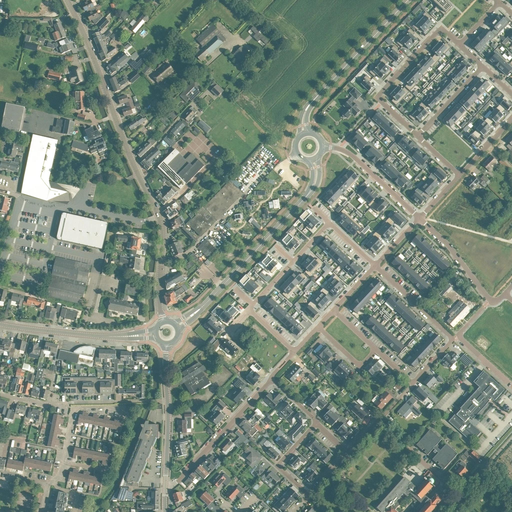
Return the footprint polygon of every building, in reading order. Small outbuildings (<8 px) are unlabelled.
[(99,9),(97,5),(94,7),(91,1),(91,0),(85,0),(86,1),(87,3),(82,5),(85,11),(86,11),(87,11),(88,14),(95,10),(99,9)] [(440,11),(447,3),(444,0),(442,0),(436,6),(435,7),(440,11)] [(452,7),(447,3),(440,11),(444,15),(452,7)] [(96,24),(103,17),(101,13),(98,15),(95,10),(88,14),(87,15),(90,21),(92,20),(94,22),(96,24)] [(425,12),(419,19),(428,28),(433,24),(428,19),(430,17),(425,12)] [(135,25),(139,29),(149,18),(144,14),(135,25)] [(499,16),(495,20),(504,29),(511,21),(506,17),(503,19),(499,16)] [(105,18),(97,26),(101,30),(109,22),(105,18)] [(428,28),(419,19),(412,26),(417,31),(420,28),(424,33),(425,32),(426,32),(428,29),(428,28)] [(497,36),(504,29),(495,20),(494,21),(494,20),(492,22),(493,23),(490,25),(494,29),(492,31),(497,35),(497,36)] [(57,32),(52,34),(53,35),(54,39),(55,42),(58,41),(61,39),(66,37),(63,30),(60,23),(56,25),(55,25),(54,25),(54,26),(57,32)] [(222,43),(226,39),(213,24),(196,40),(202,47),(201,47),(203,49),(200,51),(198,48),(195,51),(197,53),(195,55),(201,61),(209,54),(210,55),(222,43)] [(253,27),(250,30),(255,35),(253,37),(258,42),(261,40),(266,45),(268,42),(253,27)] [(410,29),(403,36),(413,45),(417,40),(412,36),(415,33),(410,29)] [(491,42),(497,36),(497,35),(492,31),(490,33),(486,30),(485,31),(484,31),(482,33),(483,33),(482,34),(489,40),(491,42)] [(104,35),(102,36),(100,32),(93,35),(94,39),(97,46),(103,43),(102,41),(106,39),(104,35)] [(115,32),(110,37),(113,41),(118,36),(115,32)] [(489,40),(482,34),(479,38),(485,44),(489,40)] [(413,45),(403,36),(397,43),(402,48),(404,45),(408,49),(409,48),(410,49),(413,46),(412,46),(413,45)] [(485,44),(479,38),(475,42),(482,48),(485,44)] [(62,46),(69,44),(67,39),(60,42),(59,41),(52,44),(51,42),(48,42),(47,47),(54,49),(56,48),(62,46)] [(25,42),(23,48),(35,51),(37,45),(25,42)] [(437,43),(435,46),(443,53),(442,53),(444,55),(451,48),(446,43),(444,46),(440,42),(438,44),(437,43)] [(482,48),(475,42),(471,46),(480,54),(484,49),(482,48)] [(108,52),(105,45),(104,46),(103,43),(97,46),(98,48),(99,51),(98,51),(100,56),(108,53),(108,52)] [(62,46),(56,48),(57,51),(60,50),(62,54),(65,53),(66,52),(67,52),(71,50),(69,44),(62,46)] [(399,51),(394,46),(387,53),(391,57),(390,58),(393,60),(394,60),(396,62),(401,58),(396,53),(399,51)] [(439,57),(442,53),(443,53),(435,46),(433,48),(434,49),(432,51),(435,54),(433,57),(438,61),(441,59),(439,57)] [(115,47),(108,52),(108,53),(100,56),(102,61),(111,58),(110,56),(116,52),(117,51),(115,47)] [(240,63),(249,54),(242,47),(233,55),(240,63)] [(380,47),(377,50),(383,56),(387,53),(380,47)] [(144,51),(141,55),(147,60),(154,52),(151,49),(149,51),(147,54),(144,51)] [(493,64),(494,65),(502,56),(495,50),(491,54),(494,57),(490,61),(492,62),(491,63),(493,65),(493,64)] [(111,64),(105,68),(111,75),(116,72),(114,69),(117,67),(119,66),(119,65),(120,65),(128,58),(124,53),(115,59),(116,60),(116,59),(116,60),(111,64)] [(432,68),(438,61),(433,57),(431,59),(428,56),(423,60),(430,66),(432,68)] [(504,62),(506,60),(502,56),(494,65),(498,68),(504,62)] [(382,58),(376,65),(385,74),(386,73),(387,74),(389,71),(390,70),(385,65),(387,63),(382,58)] [(137,64),(133,68),(137,71),(145,63),(141,59),(137,63),(137,64)] [(462,59),(458,63),(466,71),(471,67),(462,59)] [(430,66),(423,60),(420,64),(426,70),(430,66)] [(508,65),(504,62),(498,68),(502,72),(508,65)] [(158,84),(174,71),(168,63),(152,76),(158,84)] [(466,71),(458,63),(454,67),(463,75),(466,71)] [(511,74),(511,65),(510,63),(508,65),(502,72),(502,73),(504,75),(504,74),(506,76),(510,72),(511,74)] [(426,70),(420,64),(416,68),(422,75),(424,76),(428,72),(426,70)] [(385,74),(376,65),(369,72),(374,77),(376,74),(381,79),(385,74)] [(463,75),(454,67),(451,71),(459,79),(463,75)] [(84,82),(80,68),(72,71),(74,75),(69,77),(71,83),(75,82),(76,84),(84,82)] [(422,75),(416,68),(412,72),(418,79),(422,75)] [(49,71),(47,79),(59,81),(61,74),(49,71)] [(459,79),(451,71),(447,75),(455,83),(459,79)] [(128,79),(129,80),(132,84),(140,77),(136,72),(128,79)] [(418,79),(412,72),(408,77),(415,83),(418,79)] [(369,83),(371,80),(366,75),(359,83),(363,86),(363,87),(366,90),(366,89),(369,92),(373,87),(369,83)] [(116,78),(110,80),(115,93),(120,90),(119,87),(126,83),(125,82),(129,80),(128,79),(126,76),(123,79),(117,82),(116,78)] [(416,84),(415,83),(408,77),(404,81),(407,84),(405,87),(410,91),(416,84)] [(448,78),(444,83),(450,89),(454,85),(448,78)] [(35,79),(33,89),(40,90),(42,80),(35,79)] [(482,79),(478,84),(485,90),(486,92),(493,85),(488,80),(486,83),(482,79)] [(200,93),(198,91),(201,88),(195,82),(190,87),(189,85),(184,90),(185,91),(180,96),(187,102),(189,100),(191,102),(200,93)] [(450,89),(444,83),(440,87),(447,93),(450,89)] [(478,84),(474,88),(481,94),(485,90),(478,84)] [(223,91),(217,85),(211,91),(218,97),(223,91)] [(403,99),(409,92),(404,88),(402,90),(398,87),(397,89),(396,88),(393,90),(403,99)] [(447,93),(440,87),(436,90),(436,91),(443,97),(447,93)] [(352,114),(355,117),(356,115),(357,116),(359,113),(360,111),(351,103),(355,99),(357,100),(362,95),(355,88),(349,94),(353,96),(343,106),(346,109),(342,113),(343,114),(342,115),(342,116),(342,117),(343,118),(344,118),(345,118),(346,118),(347,118),(348,119),(352,114)] [(474,88),(471,91),(477,98),(479,100),(483,95),(481,94),(474,88)] [(436,91),(436,90),(435,89),(431,93),(439,100),(439,101),(443,97),(436,91)] [(396,106),(403,99),(393,90),(391,93),(392,94),(390,95),(394,99),(391,101),(396,106)] [(471,91),(467,95),(474,102),(477,98),(471,91)] [(84,102),(84,92),(73,93),(73,103),(78,103),(78,111),(85,110),(84,102)] [(431,93),(431,92),(427,97),(427,98),(428,97),(435,104),(439,101),(439,100),(431,93)] [(467,95),(463,99),(470,106),(470,105),(474,102),(467,95)] [(133,104),(131,99),(128,100),(126,96),(118,99),(119,100),(117,101),(119,105),(120,104),(120,105),(126,103),(127,106),(133,104)] [(500,104),(498,107),(503,111),(505,109),(507,111),(511,107),(507,103),(509,100),(505,96),(499,103),(500,104)] [(428,97),(427,98),(423,102),(431,109),(435,104),(428,97)] [(463,99),(459,103),(467,111),(471,106),(470,105),(470,106),(463,99)] [(417,111),(425,118),(427,116),(426,115),(428,113),(424,110),(427,107),(422,103),(419,105),(421,107),(417,111)] [(0,132),(18,136),(25,108),(6,104),(3,118),(5,119),(4,127),(0,128),(0,132)] [(122,111),(121,112),(123,116),(124,115),(124,117),(129,115),(133,114),(136,113),(135,109),(133,104),(127,106),(128,109),(122,111)] [(458,105),(455,109),(463,117),(467,113),(458,105)] [(192,120),(196,115),(195,114),(196,112),(191,107),(187,111),(189,113),(184,118),(188,121),(191,124),(193,121),(192,120)] [(498,107),(492,113),(499,120),(503,116),(501,113),(503,111),(498,107)] [(415,109),(409,116),(414,121),(416,118),(420,122),(421,120),(422,121),(425,118),(417,111),(415,109)] [(455,109),(451,113),(459,121),(463,117),(455,109)] [(173,111),(169,116),(173,120),(177,116),(173,111)] [(375,125),(383,116),(382,116),(383,115),(381,114),(379,113),(375,117),(373,114),(368,119),(375,125)] [(451,113),(447,117),(454,123),(456,125),(459,121),(451,113)] [(492,113),(486,119),(491,124),(493,121),(495,124),(499,120),(492,113)] [(164,115),(159,120),(167,126),(171,121),(164,115)] [(141,116),(135,120),(127,125),(131,131),(139,125),(145,121),(147,120),(145,118),(143,119),(141,116)] [(381,127),(387,120),(383,116),(375,125),(379,129),(381,127)] [(447,117),(443,121),(450,127),(454,123),(447,117)] [(72,136),(74,123),(57,119),(56,127),(53,127),(52,132),(72,136)] [(482,120),(478,124),(480,126),(487,132),(491,128),(489,126),(491,124),(486,119),(484,122),(482,120)] [(181,130),(185,126),(187,128),(189,125),(183,120),(181,122),(180,122),(169,134),(174,138),(178,133),(182,136),(185,132),(183,130),(182,131),(181,130)] [(384,131),(391,124),(387,120),(381,127),(384,131)] [(200,121),(198,125),(207,133),(209,129),(200,121)] [(388,134),(395,128),(391,124),(384,131),(388,134)] [(480,126),(474,132),(479,137),(481,134),(484,137),(487,132),(480,126)] [(93,127),(85,131),(89,141),(101,136),(99,130),(95,132),(93,127)] [(395,135),(399,131),(397,130),(398,129),(396,127),(395,128),(388,134),(387,136),(393,142),(398,138),(395,135)] [(365,137),(357,130),(353,135),(355,138),(352,142),(356,146),(363,139),(365,137)] [(474,132),(468,139),(469,140),(468,140),(470,142),(471,141),(475,145),(479,141),(477,139),(479,137),(474,132)] [(21,191),(21,192),(25,195),(27,192),(45,196),(51,201),(67,204),(70,193),(56,190),(54,189),(55,188),(56,183),(55,183),(54,183),(64,142),(34,135),(29,158),(21,191)] [(167,136),(163,140),(172,148),(176,144),(167,136)] [(148,150),(157,142),(152,137),(148,141),(148,142),(142,149),(141,148),(140,148),(139,149),(139,150),(140,151),(137,154),(140,158),(148,150),(148,151),(148,150)] [(401,150),(410,141),(409,141),(410,140),(408,139),(407,139),(405,137),(401,141),(399,139),(394,144),(401,150)] [(107,149),(102,138),(98,140),(95,141),(96,143),(90,146),(74,141),(72,147),(89,151),(89,150),(90,150),(92,154),(98,151),(99,153),(102,151),(103,155),(107,154),(107,153),(106,150),(107,149)] [(367,149),(372,144),(369,141),(367,143),(363,139),(356,146),(357,147),(356,147),(358,149),(359,148),(361,151),(365,147),(367,149)] [(22,152),(24,145),(19,144),(19,142),(11,140),(7,156),(10,157),(15,158),(17,150),(20,151),(22,152)] [(414,146),(410,141),(401,150),(408,157),(413,152),(411,150),(414,146)] [(370,159),(379,150),(372,144),(367,149),(369,151),(366,155),(368,157),(367,158),(369,159),(370,159)] [(149,163),(156,157),(161,153),(157,149),(141,163),(147,171),(152,166),(149,163)] [(174,172),(185,160),(179,154),(179,153),(175,150),(156,170),(163,177),(164,176),(171,169),(174,172)] [(386,157),(379,150),(370,159),(375,164),(379,160),(381,162),(386,157)] [(417,162),(424,155),(423,154),(424,153),(422,152),(421,152),(419,150),(415,154),(413,152),(408,157),(411,159),(413,157),(417,161),(417,162)] [(186,185),(205,166),(192,153),(185,160),(174,172),(171,169),(164,176),(170,182),(171,180),(180,189),(186,184),(186,185)] [(428,159),(424,155),(417,162),(417,161),(415,163),(423,170),(427,165),(425,163),(428,159)] [(494,165),(497,162),(491,156),(488,159),(482,165),(489,171),(494,166),(494,165)] [(19,167),(20,164),(19,163),(20,160),(21,160),(15,158),(14,162),(12,161),(11,164),(10,164),(8,170),(18,173),(19,167)] [(393,165),(387,158),(382,163),(385,165),(381,169),(383,171),(382,172),(384,173),(385,173),(393,165)] [(8,170),(10,164),(2,162),(0,168),(8,170)] [(397,169),(393,165),(385,173),(389,177),(396,170),(397,169)] [(430,175),(431,175),(436,180),(438,177),(442,181),(444,179),(444,180),(446,178),(445,177),(446,176),(439,169),(434,174),(433,172),(430,175)] [(399,174),(396,170),(389,177),(393,181),(399,174)] [(347,175),(354,183),(354,182),(358,178),(355,175),(356,174),(354,173),(353,173),(351,171),(347,175)] [(397,184),(405,176),(401,172),(399,174),(393,181),(397,184)] [(343,179),(343,180),(343,179),(351,186),(350,187),(351,187),(355,183),(354,182),(354,183),(347,175),(346,175),(343,179)] [(433,182),(436,180),(431,175),(430,175),(424,182),(433,191),(437,186),(433,182)] [(475,178),(473,177),(466,184),(472,190),(479,183),(481,184),(483,181),(477,175),(475,178)] [(484,175),(481,178),(487,185),(490,181),(484,175)] [(412,182),(405,176),(397,184),(398,185),(397,186),(399,187),(401,188),(405,184),(407,187),(412,182)] [(343,180),(339,183),(346,190),(347,191),(347,190),(350,187),(351,186),(343,179),(343,180)] [(198,240),(242,193),(228,181),(187,224),(198,236),(196,238),(198,240)] [(433,191),(424,182),(418,189),(417,189),(422,194),(424,192),(428,195),(431,193),(431,194),(433,192),(432,191),(433,191)] [(339,183),(336,187),(342,194),(346,190),(339,183)] [(164,204),(175,194),(177,192),(173,187),(171,189),(169,187),(162,193),(160,192),(159,192),(158,191),(159,191),(158,191),(155,194),(158,196),(156,198),(163,205),(164,205),(164,204)] [(332,191),(339,198),(339,197),(342,194),(336,187),(332,191)] [(358,194),(357,195),(364,202),(366,200),(365,200),(373,192),(372,191),(373,191),(370,188),(369,188),(368,188),(364,193),(361,190),(360,192),(358,194)] [(420,196),(422,194),(417,189),(418,189),(417,189),(415,191),(416,193),(412,198),(414,200),(414,201),(417,203),(419,205),(421,204),(423,203),(422,202),(424,200),(420,196)] [(328,195),(337,203),(340,199),(341,199),(339,197),(339,198),(332,191),(328,195)] [(373,192),(365,200),(366,200),(370,204),(368,205),(371,208),(375,203),(373,201),(377,196),(373,192)] [(328,195),(324,199),(333,207),(337,203),(328,195)] [(7,207),(7,204),(9,199),(3,198),(2,202),(1,202),(0,204),(0,210),(1,211),(1,213),(7,214),(8,207),(7,207)] [(375,203),(371,208),(378,214),(382,210),(383,211),(385,208),(384,207),(387,205),(382,200),(377,205),(375,203)] [(179,213),(175,209),(179,207),(176,203),(172,205),(164,211),(167,216),(167,218),(168,220),(170,220),(179,213)] [(341,217),(337,221),(341,225),(349,216),(343,210),(338,215),(341,217)] [(306,211),(299,219),(303,223),(304,222),(310,215),(310,216),(311,215),(306,211)] [(395,212),(388,219),(393,224),(395,222),(400,226),(404,221),(402,219),(402,218),(400,216),(399,216),(395,212)] [(67,214),(61,241),(102,250),(108,223),(67,214)] [(310,215),(304,222),(308,226),(314,219),(310,216),(310,215)] [(349,216),(341,225),(345,228),(353,220),(349,216)] [(173,230),(175,230),(177,233),(185,225),(184,223),(180,217),(176,220),(176,219),(175,220),(171,223),(173,225),(171,227),(171,228),(171,229),(172,230),(173,230)] [(308,226),(306,227),(313,234),(317,229),(315,227),(318,223),(314,219),(308,226)] [(388,219),(382,226),(391,235),(392,234),(392,235),(395,232),(394,232),(395,231),(390,226),(393,224),(388,219)] [(254,220),(251,223),(259,230),(261,227),(254,220)] [(353,220),(345,228),(349,232),(357,224),(353,220)] [(357,224),(349,232),(353,236),(357,232),(359,234),(361,232),(365,229),(362,226),(361,227),(357,224)] [(382,226),(375,233),(380,237),(382,235),(387,240),(391,235),(382,226)] [(181,230),(186,236),(189,233),(184,227),(181,230)] [(286,233),(282,238),(284,240),(282,242),(287,246),(287,245),(295,237),(290,233),(289,235),(286,233)] [(375,233),(369,240),(379,249),(379,248),(380,248),(382,245),(383,244),(378,240),(380,237),(375,233)] [(416,245),(422,239),(418,235),(412,242),(416,245)] [(141,248),(141,246),(140,246),(141,239),(118,236),(118,241),(118,242),(131,243),(131,250),(135,250),(140,251),(140,250),(141,249),(141,248)] [(295,237),(287,245),(287,246),(291,250),(293,248),(295,250),(299,245),(297,243),(299,241),(295,237)] [(210,251),(212,253),(216,249),(206,239),(197,247),(202,252),(203,251),(205,254),(207,253),(205,251),(207,249),(209,251),(210,251)] [(327,239),(320,246),(325,250),(331,243),(327,239)] [(420,249),(426,243),(422,239),(416,245),(420,249)] [(183,253),(179,242),(176,243),(175,240),(176,240),(175,240),(171,242),(172,245),(170,245),(174,257),(183,253)] [(369,240),(363,246),(367,251),(370,248),(374,253),(379,249),(369,240)] [(331,243),(325,250),(328,253),(329,254),(335,247),(331,243)] [(424,253),(430,246),(426,243),(420,249),(424,253)] [(428,257),(434,250),(430,246),(424,253),(428,257)] [(328,253),(328,254),(332,258),(339,251),(335,247),(329,254),(328,253)] [(432,260),(438,254),(434,250),(428,257),(432,260)] [(339,251),(332,258),(336,262),(343,254),(339,251)] [(343,254),(336,262),(340,266),(341,265),(340,265),(347,258),(343,254)] [(436,264),(442,257),(438,254),(432,260),(436,264)] [(140,259),(141,257),(141,256),(136,255),(134,255),(133,258),(131,258),(124,256),(124,260),(131,261),(131,263),(140,264),(141,259),(140,259)] [(139,271),(140,264),(131,263),(131,261),(124,260),(124,256),(120,256),(119,260),(119,262),(126,263),(125,268),(133,270),(139,271)] [(264,256),(259,261),(266,267),(272,261),(273,261),(268,256),(266,258),(264,256)] [(56,257),(47,297),(82,305),(91,266),(56,257)] [(310,257),(306,261),(316,270),(322,263),(317,259),(315,261),(310,257)] [(396,267),(402,261),(398,257),(392,263),(396,267)] [(440,268),(446,261),(442,257),(436,264),(440,268)] [(347,258),(340,265),(341,265),(344,268),(351,262),(351,261),(347,258)] [(188,271),(195,265),(191,260),(184,266),(188,271)] [(266,267),(264,269),(269,273),(270,272),(272,274),(277,269),(275,267),(277,265),(272,261),(266,267)] [(303,264),(302,265),(307,270),(305,272),(310,277),(316,270),(306,261),(306,262),(305,261),(303,264)] [(344,268),(343,270),(347,274),(348,273),(355,265),(351,261),(351,262),(344,268)] [(400,271),(406,264),(402,261),(396,267),(400,271)] [(450,265),(446,261),(440,268),(444,271),(450,265)] [(404,275),(410,268),(406,264),(400,271),(404,275)] [(355,265),(348,273),(352,277),(355,274),(356,274),(357,273),(357,272),(359,269),(355,265)] [(408,278),(414,272),(410,268),(404,275),(408,278)] [(180,272),(173,276),(177,284),(178,285),(178,286),(181,289),(183,287),(182,287),(183,286),(180,282),(184,280),(180,272)] [(296,272),(292,276),(299,283),(300,284),(307,278),(302,273),(300,276),(296,272)] [(412,282),(418,275),(414,272),(408,278),(412,282)] [(248,274),(239,282),(244,287),(244,286),(250,279),(250,280),(252,278),(248,274)] [(335,275),(329,282),(339,291),(339,290),(340,291),(342,288),(343,287),(338,282),(340,280),(335,275)] [(416,286),(422,279),(418,275),(412,282),(416,286)] [(177,284),(173,276),(166,280),(165,280),(167,290),(177,284)] [(292,276),(288,280),(295,286),(299,283),(292,276)] [(250,279),(244,286),(248,290),(254,283),(250,280),(250,279)] [(420,289),(426,283),(422,279),(416,286),(420,289)] [(288,280),(285,284),(293,292),(297,288),(295,286),(288,280)] [(383,286),(376,280),(372,284),(379,290),(383,286)] [(254,283),(248,290),(252,294),(256,290),(258,292),(262,287),(256,281),(254,283)] [(329,282),(323,289),(327,293),(330,291),(334,296),(339,291),(329,282)] [(451,286),(447,282),(443,286),(439,291),(443,295),(446,291),(451,286)] [(430,287),(426,283),(420,289),(424,293),(430,287)] [(167,296),(165,297),(167,306),(177,303),(176,299),(188,289),(184,284),(183,286),(182,287),(183,287),(181,289),(179,290),(177,288),(172,291),(173,292),(167,294),(166,294),(166,295),(167,296)] [(285,284),(281,288),(285,292),(282,294),(287,298),(293,292),(285,284)] [(379,290),(372,284),(369,288),(375,294),(379,290)] [(138,296),(139,287),(134,286),(127,285),(125,294),(133,296),(137,297),(138,296)] [(375,294),(369,288),(365,292),(371,298),(375,294)] [(323,289),(316,296),(326,305),(327,304),(330,301),(329,301),(330,300),(325,296),(327,293),(323,289)] [(371,298),(365,292),(361,296),(368,302),(371,298)] [(22,306),(23,301),(24,297),(13,294),(12,299),(11,301),(18,303),(17,305),(20,306),(19,309),(22,310),(23,306),(22,306)] [(229,294),(220,303),(225,307),(233,298),(229,294)] [(391,305),(397,299),(393,295),(386,301),(391,305)] [(316,296),(310,302),(315,307),(317,304),(322,309),(326,305),(316,296)] [(368,302),(361,296),(358,300),(364,306),(368,302)] [(272,297),(264,305),(269,309),(269,310),(276,302),(277,301),(272,297)] [(44,309),(45,302),(28,298),(27,303),(38,306),(38,308),(44,309)] [(137,316),(140,305),(110,299),(108,310),(137,316)] [(394,309),(401,302),(397,299),(391,305),(394,309)] [(364,306),(358,300),(354,304),(360,310),(364,306)] [(462,320),(471,310),(460,301),(451,310),(454,313),(461,319),(462,320)] [(269,309),(268,310),(273,314),(273,313),(280,306),(280,305),(276,302),(269,310),(269,309)] [(310,302),(303,310),(308,314),(307,314),(310,317),(310,316),(313,319),(318,314),(313,309),(315,307),(310,302)] [(398,313),(405,306),(401,302),(394,309),(398,313)] [(360,310),(354,304),(350,308),(357,314),(360,310)] [(55,314),(56,312),(59,313),(61,305),(57,305),(56,309),(48,307),(45,318),(54,320),(54,319),(53,319),(54,314),(55,314)] [(280,306),(273,313),(277,317),(283,310),(285,309),(281,305),(280,305),(280,306)] [(78,312),(74,311),(74,312),(70,311),(71,310),(67,309),(67,308),(66,308),(66,307),(62,306),(62,309),(60,316),(67,318),(67,319),(76,321),(76,319),(77,319),(77,318),(78,312)] [(221,315),(218,318),(222,321),(223,320),(224,321),(227,324),(231,319),(233,318),(232,317),(237,311),(232,306),(227,312),(225,310),(221,315)] [(402,316),(408,310),(405,306),(398,313),(402,316)] [(499,341),(490,351),(494,354),(491,357),(508,373),(511,368),(511,313),(505,307),(492,322),(509,337),(503,345),(499,341)] [(283,310),(277,317),(281,321),(287,314),(283,310)] [(406,320),(412,313),(408,310),(402,316),(406,320)] [(441,312),(437,317),(440,320),(442,318),(445,316),(441,312)] [(410,324),(416,317),(412,313),(406,320),(410,324)] [(453,327),(461,319),(454,313),(451,316),(450,315),(449,316),(451,318),(447,322),(453,327)] [(287,314),(281,321),(285,324),(291,318),(291,317),(287,314)] [(209,323),(205,327),(215,336),(220,330),(214,323),(217,320),(212,315),(207,321),(209,323)] [(291,318),(285,324),(288,328),(289,328),(295,321),(296,321),(292,317),(291,317),(291,318)] [(370,327),(376,321),(372,317),(366,323),(370,327)] [(414,327),(420,321),(416,317),(410,324),(414,327)] [(288,328),(292,332),(293,332),(299,325),(295,321),(289,328),(288,328)] [(374,331),(380,324),(376,321),(370,327),(374,331)] [(424,325),(420,321),(414,327),(418,331),(424,325)] [(299,325),(293,332),(297,336),(299,333),(300,334),(302,332),(301,331),(305,327),(300,323),(299,325)] [(378,335),(384,328),(380,324),(374,331),(378,335)] [(382,338),(388,332),(384,328),(378,335),(382,338)] [(386,342),(392,335),(388,332),(382,338),(386,342)] [(434,334),(430,338),(437,344),(441,340),(434,334)] [(203,335),(201,337),(208,345),(210,342),(203,335)] [(390,346),(396,339),(392,335),(386,342),(390,346)] [(437,344),(430,338),(427,342),(433,348),(437,344)] [(394,349),(400,343),(396,339),(390,346),(394,349)] [(14,350),(10,349),(12,342),(7,340),(4,351),(10,352),(9,357),(13,358),(14,350)] [(218,340),(211,346),(215,350),(222,343),(218,340)] [(227,340),(221,347),(232,356),(238,350),(227,340)] [(24,351),(26,343),(19,341),(19,344),(16,344),(13,358),(18,359),(20,350),(24,351)] [(433,348),(427,342),(423,346),(430,352),(433,348)] [(50,355),(51,352),(52,344),(46,343),(44,352),(41,351),(40,358),(43,358),(44,354),(50,355)] [(404,347),(400,343),(394,349),(398,353),(404,347)] [(39,356),(41,348),(38,347),(38,345),(31,344),(30,349),(29,348),(28,353),(39,356)] [(320,360),(329,350),(329,351),(329,350),(325,346),(316,355),(320,360)] [(430,352),(423,346),(419,350),(426,356),(430,352)] [(93,358),(95,350),(95,349),(93,348),(92,348),(91,348),(90,347),(88,347),(87,347),(86,347),(84,347),(83,348),(83,347),(80,347),(81,348),(79,349),(78,350),(77,350),(76,351),(75,352),(76,354),(60,350),(59,355),(58,360),(62,361),(66,362),(92,367),(94,361),(92,360),(93,358)] [(105,359),(105,351),(99,350),(99,356),(96,356),(95,362),(101,363),(102,359),(105,359)] [(329,351),(329,350),(320,360),(325,364),(333,355),(329,351)] [(426,356),(419,350),(416,354),(422,360),(426,356)] [(118,357),(116,357),(116,351),(110,351),(110,359),(113,359),(113,363),(114,363),(114,372),(118,372),(118,364),(118,357)] [(126,361),(126,352),(121,352),(121,355),(118,355),(118,357),(118,364),(123,365),(123,361),(126,361)] [(126,361),(126,365),(129,365),(134,365),(134,359),(134,358),(132,358),(132,353),(126,352),(126,361)] [(454,353),(450,357),(447,354),(448,354),(447,354),(441,360),(442,361),(444,363),(443,365),(446,367),(447,366),(450,368),(450,369),(456,362),(455,362),(459,357),(454,352),(454,353)] [(142,362),(142,354),(140,354),(140,353),(138,353),(138,354),(137,354),(137,356),(134,356),(134,358),(134,359),(134,365),(134,366),(139,366),(139,362),(142,362)] [(422,360),(416,354),(412,358),(419,364),(422,360)] [(468,367),(473,362),(465,354),(459,359),(460,360),(460,359),(468,367)] [(419,364),(412,358),(408,362),(415,368),(419,364)] [(380,365),(382,368),(385,364),(380,360),(377,362),(375,360),(366,369),(372,375),(375,373),(374,372),(380,365)] [(239,362),(232,369),(237,373),(243,366),(239,362)] [(210,384),(202,371),(202,372),(200,369),(202,367),(199,363),(182,373),(185,378),(186,377),(188,380),(184,383),(186,386),(187,385),(187,389),(188,389),(189,388),(189,392),(191,391),(191,395),(210,384)] [(347,367),(342,363),(333,372),(338,376),(347,367)] [(253,370),(246,377),(247,379),(254,386),(259,380),(258,379),(260,376),(259,375),(264,370),(259,365),(257,368),(255,366),(252,369),(253,370)] [(299,376),(304,371),(298,365),(287,377),(293,382),(296,379),(298,381),(301,379),(299,376)] [(347,368),(347,367),(338,376),(344,382),(347,378),(346,377),(351,372),(350,371),(351,370),(348,367),(347,368)] [(42,379),(43,372),(44,369),(41,369),(38,368),(37,371),(38,371),(36,378),(40,379),(42,379)] [(468,424),(470,422),(467,419),(469,417),(472,420),(490,401),(488,400),(490,398),(494,401),(504,390),(484,372),(479,378),(478,377),(473,382),(480,388),(478,390),(477,390),(460,409),(462,410),(460,412),(458,411),(448,422),(471,442),(474,438),(472,436),(473,435),(476,438),(481,433),(471,424),(470,425),(468,424)] [(6,388),(8,376),(5,375),(5,376),(0,374),(0,388),(2,389),(2,387),(6,388)] [(28,395),(31,384),(32,385),(33,380),(34,376),(28,374),(26,380),(28,381),(28,384),(26,383),(23,394),(28,395)] [(430,375),(424,383),(429,388),(436,381),(430,375)] [(17,392),(20,379),(16,378),(14,384),(12,383),(12,386),(10,391),(17,392)] [(71,395),(71,378),(62,378),(62,394),(67,394),(67,395),(71,395)] [(79,394),(80,378),(71,378),(71,395),(74,395),(74,394),(79,394)] [(88,395),(88,378),(80,378),(79,394),(85,394),(85,395),(88,395)] [(97,394),(97,378),(88,378),(88,395),(92,395),(92,394),(97,394)] [(106,395),(106,380),(98,380),(98,378),(97,378),(97,394),(102,394),(102,395),(106,395)] [(238,389),(231,397),(237,403),(240,400),(241,400),(240,400),(242,398),(242,399),(242,398),(245,394),(242,391),(247,386),(239,379),(233,385),(238,389)] [(115,394),(115,387),(115,380),(106,380),(106,395),(110,395),(110,394),(115,394)] [(144,399),(144,385),(136,385),(136,390),(119,390),(119,394),(139,394),(139,398),(144,399)] [(38,398),(40,392),(36,391),(37,388),(33,387),(31,396),(38,398)] [(432,394),(426,389),(424,392),(420,388),(419,387),(417,390),(416,389),(414,392),(415,393),(414,393),(423,402),(428,397),(435,404),(439,400),(436,398),(432,394)] [(438,387),(432,394),(436,398),(438,396),(441,398),(445,393),(438,387)] [(47,400),(49,391),(49,388),(47,388),(46,390),(43,389),(40,398),(47,400)] [(321,410),(328,403),(323,399),(324,398),(326,396),(320,391),(318,392),(317,393),(316,392),(308,401),(309,402),(307,403),(314,410),(317,406),(321,410)] [(282,397),(277,392),(273,395),(274,396),(273,397),(269,394),(263,400),(273,409),(279,403),(277,401),(282,397)] [(381,410),(392,398),(386,392),(380,398),(377,395),(371,401),(381,410)] [(422,413),(413,405),(416,401),(412,397),(397,412),(399,414),(400,415),(402,417),(410,409),(418,417),(422,413)] [(12,411),(7,409),(8,403),(0,400),(0,407),(2,408),(1,414),(5,415),(4,418),(9,419),(11,413),(12,411)] [(220,401),(216,405),(218,407),(216,409),(217,411),(210,419),(217,425),(224,417),(219,412),(221,410),(222,411),(226,406),(220,401)] [(194,402),(189,405),(198,415),(200,412),(194,402)] [(292,408),(285,402),(278,410),(278,409),(278,410),(287,418),(293,412),(291,410),(292,408)] [(352,411),(361,420),(367,413),(357,404),(352,411)] [(26,413),(27,408),(17,405),(15,412),(25,415),(26,413)] [(328,422),(335,415),(334,414),(330,410),(333,407),(330,405),(326,409),(329,412),(323,418),(324,418),(323,419),(326,422),(327,421),(328,422)] [(192,429),(191,413),(195,413),(198,416),(188,406),(184,408),(185,417),(185,421),(178,421),(178,426),(179,426),(179,429),(178,429),(178,433),(180,433),(181,433),(186,433),(186,429),(192,429)] [(33,420),(36,410),(30,409),(29,414),(26,413),(25,415),(24,421),(29,423),(30,419),(33,420)] [(41,422),(43,417),(40,417),(41,412),(36,410),(33,420),(36,421),(35,425),(41,426),(41,422)] [(268,425),(258,415),(254,412),(249,418),(255,424),(257,422),(258,422),(259,420),(260,421),(260,422),(262,424),(265,427),(268,425)] [(296,419),(301,424),(293,432),(292,431),(287,436),(292,440),(307,424),(305,422),(307,420),(299,412),(297,415),(294,412),(288,420),(291,423),(296,419)] [(340,423),(345,418),(342,416),(341,417),(336,413),(334,414),(335,415),(328,422),(332,426),(338,420),(340,423)] [(347,421),(345,418),(340,423),(343,425),(337,431),(341,435),(350,427),(349,427),(345,423),(347,421)] [(258,430),(254,427),(251,425),(249,427),(244,421),(240,425),(252,437),(258,431),(257,431),(258,430)] [(137,483),(155,438),(154,438),(155,435),(156,435),(156,433),(156,432),(156,425),(149,425),(149,422),(146,422),(144,425),(145,426),(145,427),(125,475),(124,475),(119,487),(138,488),(139,484),(137,483)] [(354,431),(350,427),(341,435),(346,440),(352,433),(355,436),(359,431),(356,428),(354,431)] [(277,443),(284,450),(285,449),(286,449),(287,447),(289,444),(288,442),(291,440),(279,429),(276,434),(281,438),(277,443)] [(237,431),(235,433),(239,437),(233,443),(238,448),(247,440),(242,435),(237,431)] [(454,453),(455,452),(446,444),(446,445),(446,446),(445,446),(442,449),(437,445),(440,441),(439,441),(440,440),(441,440),(433,432),(432,433),(429,432),(429,431),(424,437),(425,437),(423,439),(422,438),(418,443),(418,444),(420,446),(419,447),(422,450),(423,449),(425,451),(424,452),(427,455),(433,449),(435,450),(433,452),(435,454),(437,452),(438,453),(432,460),(436,463),(437,461),(439,463),(438,465),(441,468),(441,467),(442,466),(445,468),(450,463),(449,462),(450,461),(451,461),(456,456),(455,455),(454,453)] [(251,438),(248,440),(256,447),(258,445),(251,438)] [(311,450),(318,443),(313,438),(306,446),(311,450)] [(235,446),(233,444),(228,439),(225,442),(224,444),(223,444),(220,447),(224,451),(223,452),(226,455),(230,451),(235,446)] [(187,455),(184,445),(187,444),(186,440),(176,443),(177,446),(176,446),(178,457),(187,455)] [(267,440),(264,444),(269,450),(267,453),(275,460),(275,459),(276,460),(278,458),(277,457),(279,455),(276,451),(278,449),(274,446),(267,440)] [(316,455),(323,447),(318,443),(311,450),(311,451),(311,450),(316,455)] [(264,470),(259,465),(259,466),(256,464),(257,464),(258,464),(260,461),(261,459),(261,457),(259,455),(260,455),(257,452),(256,453),(249,446),(245,451),(250,456),(247,458),(250,461),(247,464),(252,468),(255,466),(257,468),(254,470),(260,475),(264,470)] [(321,459),(328,451),(328,452),(323,447),(316,455),(321,459)] [(326,464),(333,456),(328,451),(321,459),(326,464)] [(469,456),(475,461),(479,456),(473,451),(471,453),(469,456)] [(291,461),(289,463),(294,468),(301,461),(304,463),(306,461),(302,456),(299,459),(296,456),(294,458),(293,457),(290,460),(291,461)] [(222,464),(225,461),(220,457),(217,460),(215,461),(215,462),(216,462),(214,464),(213,462),(211,464),(213,466),(215,468),(216,470),(221,465),(220,464),(221,463),(222,464)] [(215,468),(213,466),(211,464),(213,462),(212,462),(209,459),(209,458),(207,460),(201,466),(200,466),(209,475),(215,468)] [(468,471),(464,468),(466,465),(462,461),(459,464),(458,463),(456,465),(459,468),(456,472),(459,475),(458,476),(461,478),(462,477),(462,478),(468,471)] [(314,472),(316,469),(314,467),(311,465),(309,468),(312,470),(305,478),(310,483),(312,480),(313,481),(316,478),(315,477),(317,475),(314,472)] [(209,475),(200,466),(200,467),(196,471),(202,477),(204,480),(209,475)] [(262,477),(260,479),(268,486),(269,484),(270,483),(274,486),(280,479),(272,472),(271,472),(268,470),(262,477)] [(202,477),(196,471),(193,474),(192,473),(189,476),(195,482),(197,480),(199,481),(202,477)] [(452,480),(454,478),(455,477),(454,476),(454,475),(453,474),(453,475),(449,472),(450,472),(448,471),(445,474),(452,480)] [(430,511),(436,506),(442,500),(436,494),(430,501),(425,496),(426,496),(425,495),(430,489),(431,490),(431,491),(434,488),(435,488),(440,481),(430,472),(424,478),(424,479),(425,481),(418,489),(417,488),(416,488),(412,484),(405,478),(377,508),(381,511),(430,511)] [(222,476),(220,474),(214,480),(212,482),(213,483),(218,487),(222,482),(226,486),(232,480),(225,473),(222,476)] [(195,482),(189,476),(188,478),(184,483),(188,487),(193,482),(194,483),(195,482)] [(227,496),(232,500),(236,495),(240,499),(246,493),(238,486),(236,489),(233,487),(227,493),(226,495),(227,496)] [(286,492),(287,494),(295,500),(299,496),(297,494),(299,491),(293,486),(291,488),(290,488),(286,492)] [(124,502),(128,491),(121,489),(118,499),(124,502)] [(159,505),(159,492),(159,491),(149,491),(149,496),(151,496),(151,505),(159,505)] [(59,511),(60,509),(65,510),(66,505),(65,504),(66,499),(67,500),(68,494),(58,492),(55,508),(57,509),(56,511),(51,511),(48,511),(47,511),(59,511)] [(183,501),(180,492),(173,495),(176,503),(175,504),(175,506),(176,506),(177,508),(181,504),(180,502),(183,501)] [(212,502),(214,500),(206,492),(200,498),(208,505),(207,507),(212,511),(213,511),(218,508),(212,502)] [(287,494),(283,498),(291,505),(295,500),(287,494)] [(283,498),(282,497),(278,501),(287,509),(291,505),(283,498)] [(183,511),(183,509),(183,507),(185,506),(187,508),(192,504),(189,499),(187,500),(187,501),(184,503),(183,503),(181,505),(181,506),(175,510),(175,511),(173,511),(183,511)] [(284,511),(287,509),(278,501),(274,506),(272,509),(275,511),(279,511),(280,511),(284,511)] [(159,510),(159,505),(151,505),(146,505),(146,502),(138,502),(137,509),(141,509),(152,510),(159,510)]
